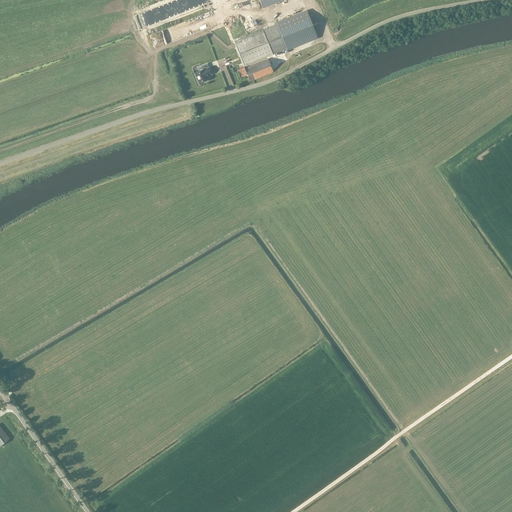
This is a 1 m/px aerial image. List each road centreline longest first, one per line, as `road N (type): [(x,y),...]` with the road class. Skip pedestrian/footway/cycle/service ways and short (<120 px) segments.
road 1 (unclassified): [(0,164),(275,79),(384,22),(487,0)]
road 2 (unclassified): [(0,391),(87,511)]
